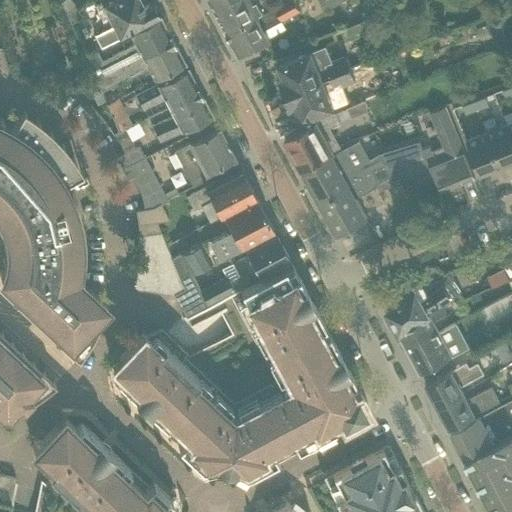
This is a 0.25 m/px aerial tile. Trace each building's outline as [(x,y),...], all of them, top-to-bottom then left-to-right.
[(75,5),(71,0),(58,0),(65,11),(75,5)] [(157,11),(151,0),(147,2),(146,0),(103,0),(100,2),(112,24),(93,34),(100,46),(122,34),(120,31),(157,11)] [(208,0),(215,11),(235,0),(208,0)] [(262,11),(271,6),(267,0),(235,0),(215,11),(225,32),(263,12),(262,11)] [(294,0),(283,0),(271,6),(262,11),(263,12),(225,32),(238,55),(270,38),(265,28),(300,10),(294,0)] [(318,0),(323,10),(343,0),(318,0)] [(81,16),(75,5),(65,11),(70,22),(81,16)] [(511,13),(509,5),(487,14),(499,47),(511,41),(511,13)] [(119,66),(171,39),(159,15),(129,31),(135,43),(113,55),(118,63),(119,66)] [(346,40),(373,29),(369,20),(361,23),(360,21),(342,29),(346,40)] [(153,78),(184,62),(171,39),(119,66),(118,63),(94,76),(101,91),(147,66),(153,78)] [(284,94),(350,68),(345,55),(332,61),(326,45),(279,64),(285,79),(279,81),(284,94)] [(347,102),(341,86),(355,80),(355,79),(373,72),(368,60),(350,68),(284,94),(289,107),(295,105),(301,120),(347,102)] [(199,91),(187,67),(135,94),(143,108),(164,97),(169,107),(199,91)] [(511,95),(511,85),(503,89),(506,98),(511,95)] [(181,131),(212,115),(199,91),(169,107),(173,116),(152,126),(159,139),(181,131)] [(489,105),(485,96),(474,100),(477,110),(489,105)] [(117,130),(124,127),(128,125),(116,98),(106,103),(117,130)] [(365,100),(347,108),(351,117),(369,110),(365,100)] [(477,110),(474,100),(462,105),(466,114),(477,110)] [(461,145),(445,105),(430,112),(443,145),(446,151),(459,184),(475,177),(461,145)] [(302,128),(284,138),(301,168),(318,158),(332,150),(321,130),(330,127),(340,123),(335,113),(317,121),(309,124),(302,128)] [(76,202),(72,192),(67,194),(63,183),(79,174),(72,164),(66,154),(58,145),(49,136),(40,128),(31,120),(20,114),(11,129),(1,124),(3,119),(0,118),(0,219),(2,223),(4,231),(6,239),(7,247),(7,255),(6,263),(4,271),(1,279),(5,283),(2,286),(77,358),(80,354),(85,348),(89,341),(93,335),(96,328),(99,321),(95,318),(106,306),(76,277),(77,269),(78,269),(78,268),(83,268),(84,257),(84,246),(83,235),(82,224),(79,213),(76,202)] [(511,159),(511,137),(506,124),(486,132),(502,170),(511,165),(511,164),(510,160),(511,159)] [(234,156),(218,126),(189,142),(173,150),(180,165),(180,170),(183,174),(186,176),(191,186),(215,173),(213,168),(234,156)] [(135,146),(124,127),(117,130),(113,132),(119,142),(125,152),(116,156),(121,167),(144,156),(138,144),(135,146)] [(502,170),(486,132),(466,140),(479,173),(489,169),(491,174),(502,170)] [(398,177),(430,166),(427,159),(446,151),(443,145),(431,150),(429,145),(422,148),(421,143),(381,155),(371,161),(360,141),(332,156),(331,155),(302,171),(319,202),(371,173),(376,183),(391,174),(395,172),(398,177)] [(459,184),(446,151),(427,159),(430,166),(398,177),(395,172),(391,174),(397,178),(403,192),(435,181),(440,192),(459,184)] [(167,199),(144,156),(121,167),(126,178),(134,175),(136,182),(139,188),(140,195),(142,202),(144,208),(150,207),(150,208),(160,203),(167,199)] [(255,196),(241,169),(219,181),(217,178),(186,195),(193,208),(201,204),(210,220),(223,213),(255,196)] [(366,216),(356,199),(351,189),(358,186),(361,191),(376,183),(371,173),(319,202),(336,233),(366,216)] [(272,228),(255,196),(223,213),(232,230),(227,233),(226,230),(209,239),(218,257),(272,228)] [(169,219),(160,203),(150,208),(150,207),(144,208),(135,210),(137,223),(155,220),(156,221),(169,219)] [(160,232),(156,221),(155,220),(137,223),(138,235),(160,232)] [(184,315),(289,259),(274,232),(244,248),(246,254),(231,262),(238,275),(231,278),(234,283),(230,285),(225,277),(200,290),(191,271),(179,278),(183,288),(173,294),(184,315)] [(191,271),(211,261),(200,242),(170,258),(179,278),(191,271)] [(142,332),(112,364),(121,373),(116,379),(123,385),(123,386),(137,399),(144,406),(158,419),(173,433),(181,441),(177,445),(197,464),(201,468),(203,467),(205,466),(207,465),(209,465),(211,464),(213,464),(215,464),(215,462),(217,463),(219,464),(221,465),(223,465),(225,465),(226,465),(228,465),(230,465),(230,466),(232,465),(235,465),(234,467),(236,467),(238,468),(240,469),(242,470),(244,471),(245,472),(247,474),(253,471),(293,449),(334,428),(330,421),(338,416),(341,424),(366,411),(366,410),(367,410),(367,409),(368,408),(368,407),(368,406),(367,406),(367,405),(358,389),(351,393),(347,385),(354,381),(332,340),(325,326),(319,316),(297,274),(290,262),(283,265),(239,289),(243,296),(219,309),(220,311),(231,332),(189,354),(160,328),(145,335),(142,332)] [(435,308),(441,306),(440,304),(460,291),(453,280),(443,287),(442,286),(428,295),(422,286),(386,311),(398,333),(435,308)] [(419,335),(435,326),(432,321),(445,314),(441,306),(435,308),(398,333),(410,355),(425,346),(419,335)] [(456,322),(439,332),(435,326),(419,335),(425,346),(410,355),(420,373),(469,346),(456,322)] [(0,409),(4,414),(18,399),(22,403),(28,397),(31,399),(39,394),(43,391),(54,383),(54,382),(0,330),(0,409)] [(502,338),(492,343),(503,362),(511,357),(511,353),(503,337),(502,338)] [(466,361),(442,374),(425,383),(437,405),(464,391),(460,384),(483,371),(478,361),(468,366),(466,361)] [(448,427),(493,404),(500,400),(492,385),(485,389),(485,388),(467,398),(464,391),(437,405),(448,427)] [(511,398),(496,407),(450,431),(465,458),(494,442),(511,433),(511,398)] [(168,511),(168,509),(169,507),(169,505),(170,503),(171,501),(171,499),(167,495),(152,481),(148,486),(138,477),(109,449),(102,442),(81,422),(75,428),(63,416),(33,448),(38,469),(44,475),(49,479),(45,484),(40,479),(33,511),(168,511)] [(477,482),(511,463),(511,433),(494,442),(465,458),(477,482)] [(347,466),(323,479),(341,511),(423,511),(388,444),(366,455),(347,466)] [(489,504),(511,492),(511,463),(477,482),(489,504)] [(0,500),(10,502),(14,481),(15,476),(0,473),(0,500)] [(511,511),(511,492),(489,504),(493,511),(511,511)] [(299,511),(300,511),(299,510),(298,511),(290,505),(288,503),(289,503),(288,501),(285,503),(274,509),(272,510),(268,511),(299,511)]
